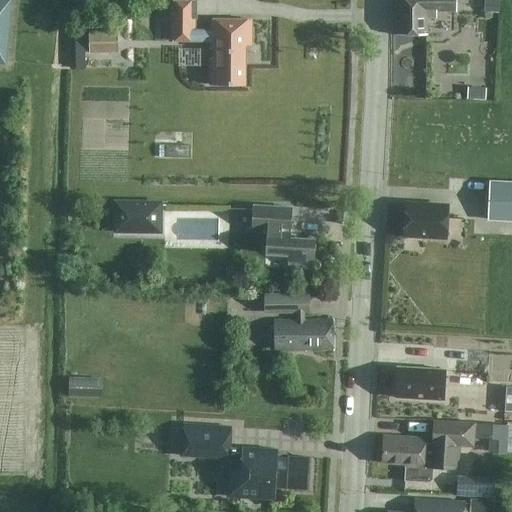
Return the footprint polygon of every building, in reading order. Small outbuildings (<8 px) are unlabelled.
[(0,0),(0,60),(3,60),(9,1),(0,0)] [(396,0),(396,34),(425,34),(425,16),(435,16),(435,11),(455,10),(455,0),(396,0)] [(498,13),(498,0),(485,0),(485,12),(498,13)] [(171,1),(170,41),(210,41),(210,49),(213,49),(213,58),(210,58),(210,84),(245,85),(245,45),(251,45),(251,20),(210,19),(210,32),(194,32),(194,18),(195,18),(195,16),(194,16),(194,2),(195,2),(195,1),(171,1)] [(115,47),(115,33),(87,34),(87,54),(96,53),(96,47),(115,47)] [(511,232),(511,195),(490,194),(488,236),(505,237),(505,219),(510,220),(509,233),(511,232)] [(113,200),(112,232),(161,233),(162,201),(113,200)] [(315,239),(291,238),(293,207),(253,204),(251,228),(267,229),(265,253),(289,255),(288,263),(313,264),(315,239)] [(403,234),(445,236),(447,206),(405,204),(403,234)] [(146,270),(134,270),(134,282),(145,282),(146,270)] [(167,291),(126,290),(125,314),(165,316),(167,291)] [(309,313),(309,292),(263,293),(264,313),(295,313),(295,319),(273,320),(274,351),(333,349),(333,319),(304,319),(304,313),(309,313)] [(395,397),(443,400),(445,369),(397,367),(395,397)] [(68,397),(100,398),(101,378),(69,377),(68,397)] [(272,384),(245,384),(245,395),(272,395),(272,384)] [(511,387),(498,387),(497,410),(511,410),(511,387)] [(383,439),(382,463),(405,464),(405,468),(404,480),(428,482),(431,479),(432,470),(447,471),(459,471),(460,445),(472,446),(473,438),(473,430),(474,428),(474,423),(474,422),(428,420),(428,425),(427,437),(389,435),(389,440),(383,439)] [(473,430),(473,438),(476,438),(489,439),(488,452),(506,453),(508,426),(508,425),(494,424),(474,423),(474,428),(473,430)] [(230,448),(231,427),(182,424),(180,456),(229,459),(229,457),(230,448)] [(285,486),(285,487),(306,488),(308,458),(287,457),(276,457),(276,450),(242,449),(230,448),(229,457),(241,458),(241,469),(239,497),(273,499),(274,486),(285,486)] [(485,511),(486,499),(470,498),(468,511),(485,511)] [(463,511),(464,502),(414,499),(413,511),(400,511),(387,511),(463,511)]
